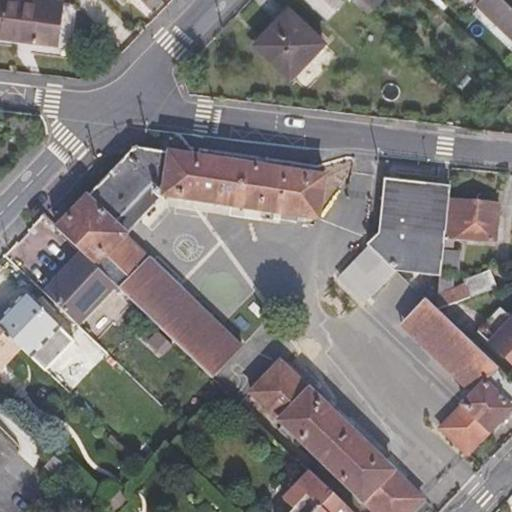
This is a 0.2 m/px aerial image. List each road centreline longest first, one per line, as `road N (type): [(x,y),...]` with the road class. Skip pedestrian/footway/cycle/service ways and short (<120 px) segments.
road 1 (residential): [(109,106),(511,151)]
road 2 (residential): [(109,106),(0,217)]
road 3 (residential): [(219,0),(109,106)]
